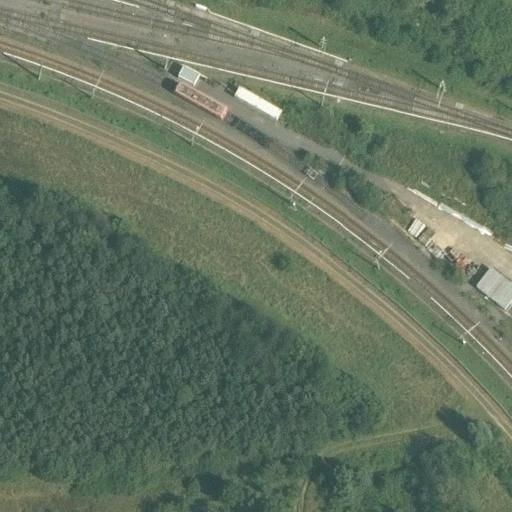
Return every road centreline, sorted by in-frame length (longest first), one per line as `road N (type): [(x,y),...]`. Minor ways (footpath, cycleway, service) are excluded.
road 1 (track): [(0,100),(146,157),(295,237),(434,349),(511,431)]
road 2 (track): [(311,511),(317,485),(334,465),(474,435),(499,416)]
